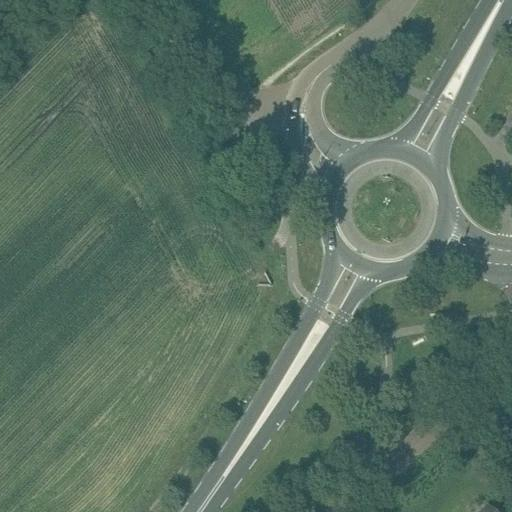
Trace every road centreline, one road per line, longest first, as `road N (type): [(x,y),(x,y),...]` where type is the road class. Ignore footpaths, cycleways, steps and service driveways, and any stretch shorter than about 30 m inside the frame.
road 1 (unclassified): [(348,511),(511,351)]
road 2 (primary): [(199,511),(307,347)]
road 3 (unclassified): [(300,105),(263,108),(218,92),(156,0)]
road 4 (unclassified): [(300,105),(313,80),(404,0)]
